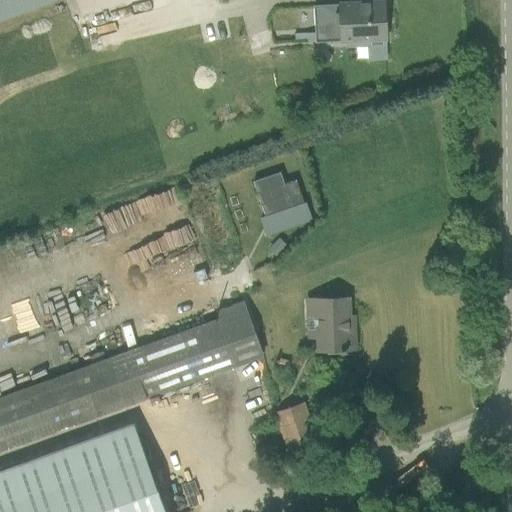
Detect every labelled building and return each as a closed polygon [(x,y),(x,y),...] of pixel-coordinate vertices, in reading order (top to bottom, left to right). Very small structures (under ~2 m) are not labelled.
[(0,0),(0,23),(60,0),(0,0)] [(313,6),(315,43),(385,39),(384,2),(338,4),(338,5),(313,6)] [(281,173),(253,183),(265,217),(304,203),(296,181),(285,185),(281,173)] [(169,285),(205,276),(194,232),(193,232),(181,189),(176,190),(180,207),(168,210),(172,226),(115,241),(120,258),(132,255),(138,278),(165,270),(169,285)] [(205,284),(191,285),(193,307),(206,306),(205,284)] [(310,300),(311,315),(318,315),(319,351),(354,349),(353,331),(347,331),(346,299),(310,300)] [(0,449),(8,447),(219,372),(238,365),(261,356),(242,303),(228,307),(217,312),(220,320),(196,328),(0,396),(0,449)] [(303,402),(273,413),(288,467),(321,456),(303,402)] [(170,511),(143,425),(0,469),(0,511),(170,511)]
